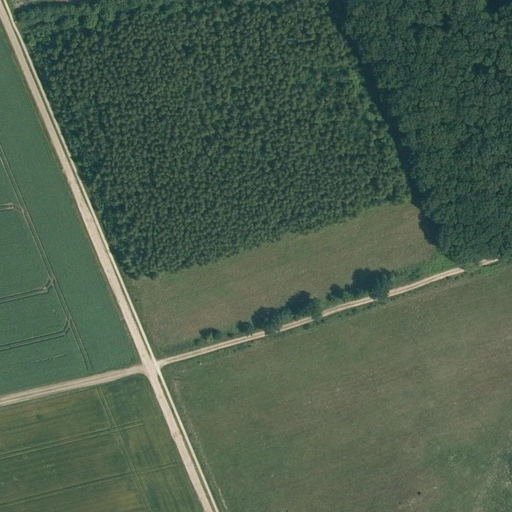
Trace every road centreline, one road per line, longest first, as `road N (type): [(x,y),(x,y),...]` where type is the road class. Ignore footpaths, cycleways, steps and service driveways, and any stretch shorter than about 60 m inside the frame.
road 1 (track): [(208,511),(0,9)]
road 2 (track): [(511,251),(155,364)]
road 3 (track): [(0,402),(148,366)]
